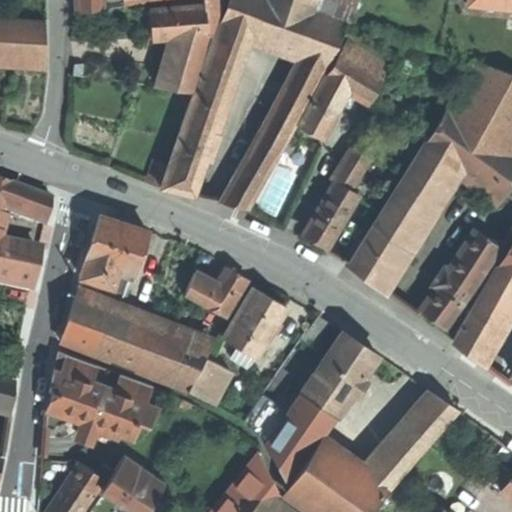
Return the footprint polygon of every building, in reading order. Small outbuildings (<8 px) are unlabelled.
[(99,8),(99,0),(74,0),(74,11),(99,8)] [(194,0),(194,7),(188,7),(191,36),(205,34),(209,34),(219,0),(194,0)] [(226,0),(216,28),(247,40),(299,61),(321,69),(356,4),(344,0),(226,0)] [(511,0),(465,0),(465,4),(511,9),(511,0)] [(188,7),(148,10),(149,25),(150,39),(175,37),(191,36),(188,7)] [(44,22),(0,18),(0,58),(34,61),(45,62),(44,22)] [(224,105),(247,40),(216,28),(193,93),(224,105)] [(199,57),(205,34),(191,36),(175,37),(171,49),(199,57)] [(347,93),(367,105),(389,66),(345,41),(323,79),(347,93)] [(189,90),(199,57),(171,49),(166,66),(160,85),(189,90)] [(45,71),(45,62),(34,61),(34,70),(45,71)] [(246,207),(321,69),(299,61),(222,201),(246,207)] [(511,74),(474,61),(447,105),(510,151),(511,146),(511,74)] [(153,84),(160,85),(166,66),(159,64),(153,84)] [(320,139),(347,93),(323,79),(319,85),(318,84),(314,90),(316,91),(296,125),(308,132),(320,139)] [(192,195),(224,105),(193,93),(167,166),(159,187),(176,191),(192,195)] [(447,166),(493,199),(511,213),(511,152),(510,151),(447,105),(420,146),(447,166)] [(436,193),(447,166),(420,146),(347,262),(362,273),(375,283),(410,226),(414,228),(436,193)] [(326,183),(329,185),(333,180),(348,189),(367,159),(348,147),(326,183)] [(145,182),(159,187),(167,166),(153,160),(145,182)] [(0,251),(2,243),(9,212),(15,185),(2,181),(0,179),(0,251)] [(315,238),(327,245),(358,195),(348,189),(333,180),(329,185),(302,230),(315,238)] [(15,183),(15,185),(9,212),(44,226),(51,196),(15,183)] [(499,247),(511,226),(511,213),(493,199),(472,228),(499,247)] [(121,223),(99,216),(86,257),(119,267),(135,272),(148,231),(121,223)] [(443,328),(499,247),(472,228),(416,309),(443,328)] [(511,278),(511,234),(491,269),(511,278)] [(2,243),(0,251),(0,269),(12,273),(14,267),(34,272),(39,251),(2,243)] [(113,288),(119,267),(86,257),(80,277),(113,288)] [(0,284),(30,292),(34,272),(14,267),(12,273),(0,269),(0,284)] [(206,304),(226,316),(246,280),(237,274),(226,268),(217,284),(206,304)] [(508,316),(511,309),(511,278),(491,269),(451,339),(473,357),(500,311),(508,316)] [(204,307),(206,304),(217,284),(196,272),(183,294),(204,307)] [(252,353),(257,357),(287,307),(269,297),(252,287),(223,336),(233,342),(252,353)] [(211,345),(75,294),(60,341),(188,389),(204,357),(211,345)] [(313,345),(328,322),(317,316),(302,338),(313,345)] [(360,343),(343,331),(301,392),(334,415),(377,353),(360,343)] [(245,365),(252,353),(233,342),(226,353),(245,365)] [(151,385),(58,352),(53,373),(50,389),(54,390),(47,410),(72,419),(80,415),(101,423),(98,430),(114,436),(118,432),(132,437),(138,421),(147,425),(157,406),(145,403),(151,385)] [(229,370),(204,357),(188,389),(213,402),(229,370)] [(274,374),(243,419),(266,443),(301,392),(274,374)] [(14,384),(0,380),(0,415),(7,417),(10,400),(14,384)] [(266,443),(287,482),(319,436),(334,415),(301,392),(266,443)] [(361,473),(383,491),(458,408),(434,392),(361,473)] [(366,511),(384,493),(383,491),(361,473),(319,436),(287,482),(291,499),(310,511),(366,511)] [(295,511),(284,504),(259,451),(211,511),(295,511)] [(119,501),(135,511),(146,511),(166,483),(124,454),(113,470),(106,481),(101,489),(119,501)] [(97,495),(101,489),(106,481),(96,474),(80,463),(47,511),(80,511),(93,492),(97,495)] [(96,474),(106,481),(113,470),(103,464),(96,474)] [(511,472),(499,488),(511,498),(511,472)]
